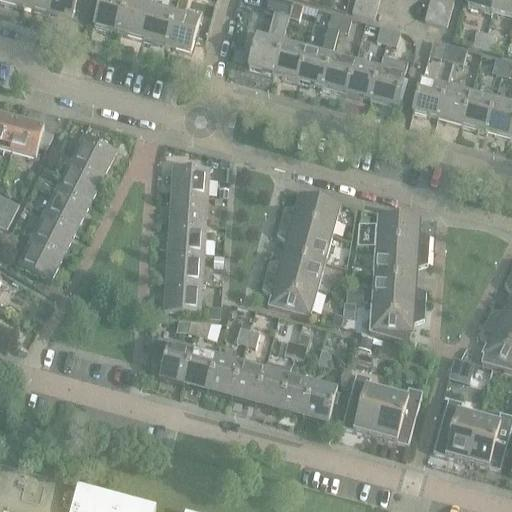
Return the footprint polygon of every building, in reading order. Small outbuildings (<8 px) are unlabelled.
[(0,0),(0,4),(24,11),(26,0),(0,0)] [(26,0),(24,11),(48,18),(52,0),(26,0)] [(52,0),(48,18),(72,24),(78,0),(52,0)] [(102,0),(94,30),(119,37),(127,3),(127,0),(102,0)] [(265,13),(290,20),(293,7),(268,0),(265,13)] [(357,0),(356,4),(376,9),(379,0),(357,0)] [(432,0),(429,11),(451,17),(454,6),(432,0)] [(469,0),(467,10),(492,16),(496,0),(469,0)] [(511,0),(496,0),(492,16),(511,21),(511,0)] [(127,3),(119,37),(143,43),(151,10),(127,3)] [(373,22),(376,9),(356,4),(353,16),(373,22)] [(293,7),(290,20),(300,22),(303,10),(293,7)] [(151,10),(143,43),(167,50),(176,16),(151,10)] [(447,30),(451,17),(429,11),(425,24),(447,30)] [(176,16),(167,50),(190,56),(199,23),(176,16)] [(307,52),(298,85),(323,91),(332,59),(339,34),(342,20),(333,17),(322,56),(307,52)] [(342,20),(339,34),(348,37),(352,23),(342,20)] [(378,45),(386,48),(391,33),(382,30),(378,45)] [(391,33),(386,48),(397,50),(401,35),(391,33)] [(474,49),(483,52),(487,37),(477,35),(474,49)] [(487,37),(483,52),(493,54),(497,40),(487,37)] [(249,72),(274,78),(283,46),(258,39),(249,72)] [(283,46),(274,78),(298,85),(307,52),(283,46)] [(444,63),(454,66),(458,51),(448,49),(444,63)] [(458,51),(454,66),(464,68),(467,54),(458,51)] [(332,59),(323,91),(347,98),(356,65),(332,59)] [(380,72),(371,104),(397,111),(409,67),(383,60),(380,72)] [(493,76),(502,79),(506,64),(496,62),(493,76)] [(511,65),(506,64),(502,79),(511,81),(511,65)] [(356,65),(347,98),(371,104),(380,72),(356,65)] [(422,84),(413,117),(438,124),(447,91),(422,84)] [(447,91),(438,124),(462,130),(471,97),(447,91)] [(471,97),(462,130),(487,137),(496,104),(471,97)] [(511,107),(496,104),(487,137),(511,143),(511,138),(511,107)] [(0,119),(0,152),(13,156),(21,126),(0,119)] [(21,126),(13,156),(36,162),(38,152),(39,149),(43,135),(44,132),(21,126)] [(39,149),(38,152),(47,154),(55,138),(43,135),(39,149)] [(85,138),(72,164),(104,181),(118,154),(85,138)] [(72,164),(59,190),(91,206),(104,181),(72,164)] [(221,164),(220,172),(230,173),(230,165),(221,164)] [(175,171),(173,200),(208,202),(210,173),(175,171)] [(46,172),(42,180),(51,185),(55,177),(46,172)] [(41,185),(37,192),(47,198),(51,191),(41,185)] [(59,190),(46,216),(78,232),(91,206),(59,190)] [(220,193),(220,201),(228,201),(228,193),(220,193)] [(0,199),(0,220),(9,204),(0,199)] [(173,200),(171,228),(207,231),(208,202),(173,200)] [(286,212),(282,226),(334,240),(342,212),(299,201),(296,211),(286,212)] [(9,204),(0,220),(0,229),(7,233),(19,209),(9,204)] [(46,216),(33,241),(65,257),(78,232),(46,216)] [(362,218),(359,226),(368,228),(370,220),(362,218)] [(378,222),(377,253),(431,254),(431,240),(422,235),(422,224),(378,222)] [(287,246),(284,256),(327,267),(334,240),(282,226),(279,239),(287,246)] [(171,228),(169,257),(205,259),(206,244),(212,245),(213,237),(206,237),(207,231),(171,228)] [(52,284),(65,257),(33,241),(20,267),(52,284)] [(377,253),(375,281),(420,282),(420,272),(430,268),(431,254),(377,253)] [(271,266),(268,280),(320,294),(327,267),(284,256),(282,266),(271,266)] [(169,257),(167,285),(203,288),(205,259),(169,257)] [(214,271),(224,271),(224,261),(214,260),(214,271)] [(354,269),(354,278),(363,278),(363,269),(354,269)] [(312,322),(320,294),(268,280),(264,294),(273,300),(270,310),(312,322)] [(375,281),(373,309),(429,310),(429,296),(419,292),(420,282),(375,281)] [(201,317),(203,288),(167,285),(165,315),(201,317)] [(346,305),(363,306),(364,292),(347,291),(346,305)] [(343,319),(343,320),(355,322),(356,307),(345,306),(343,319)] [(485,327),(511,341),(511,309),(507,307),(502,316),(491,315),(485,327)] [(429,324),(429,310),(373,309),(372,335),(413,347),(418,328),(429,324)] [(209,310),(208,322),(220,323),(221,311),(209,310)] [(335,318),(332,329),(341,331),(344,320),(335,318)] [(187,336),(197,339),(201,327),(190,326),(187,336)] [(201,327),(197,339),(206,342),(211,327),(201,327)] [(250,335),(246,349),(255,352),(261,330),(252,327),(250,335)] [(511,374),(511,341),(485,327),(478,339),(485,348),(480,367),(511,374)] [(236,347),(246,349),(250,335),(240,332),(236,347)] [(300,337),(298,348),(307,350),(310,340),(301,337),(300,337)] [(359,352),(371,355),(374,342),(362,339),(359,352)] [(285,361),(294,363),(298,348),(289,346),(285,361)] [(298,348),(294,363),(303,365),(307,350),(298,348)] [(324,348),(322,354),(332,357),(334,351),(324,348)] [(159,383),(183,390),(193,355),(168,349),(159,383)] [(418,366),(422,354),(412,351),(409,364),(418,366)] [(328,372),(332,357),(322,354),(318,370),(328,372)] [(193,355),(183,390),(208,397),(217,362),(193,355)] [(217,362),(208,397),(232,403),(241,368),(217,362)] [(455,385),(475,391),(481,371),(462,365),(455,385)] [(241,368),(232,403),(255,409),(264,375),(241,368)] [(264,375),(255,409),(279,416),(289,381),(264,375)] [(340,433),(374,442),(387,396),(367,390),(369,383),(355,379),(341,432),(340,432),(340,433)] [(289,381),(279,416),(303,423),(313,388),(289,381)] [(313,388),(303,423),(327,429),(336,394),(313,388)] [(387,396),(374,442),(407,451),(408,450),(407,450),(421,397),(407,393),(405,400),(387,396)] [(432,457),(467,467),(479,420),(459,415),(461,407),(447,404),(433,457),(432,457)] [(479,420),(467,467),(499,475),(500,475),(499,474),(511,426),(511,420),(499,417),(497,425),(479,420)] [(153,511),(76,490),(74,496),(68,494),(63,511),(67,511),(153,511)]
